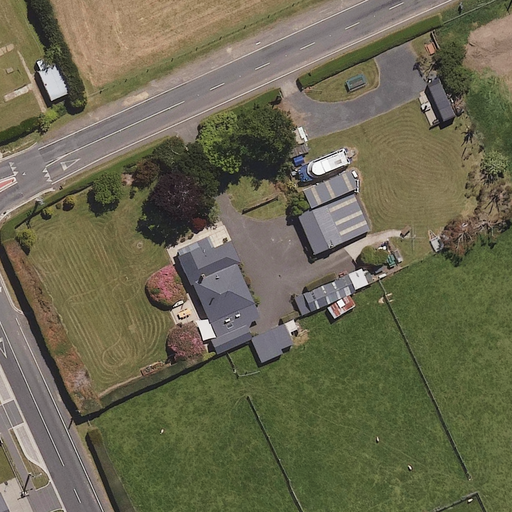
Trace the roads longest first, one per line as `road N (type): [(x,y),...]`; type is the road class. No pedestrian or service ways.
road 1 (secondary): [(0,184),(412,0)]
road 2 (unclassified): [(0,320),(85,511)]
